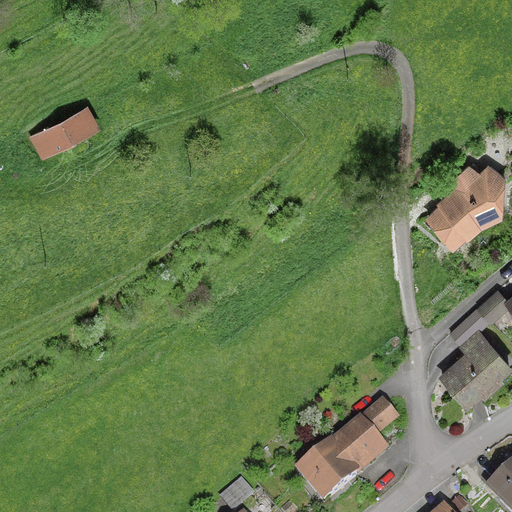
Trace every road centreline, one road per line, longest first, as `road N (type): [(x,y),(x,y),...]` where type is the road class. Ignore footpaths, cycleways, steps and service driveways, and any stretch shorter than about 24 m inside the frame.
road 1 (track): [(415,333),(400,195),(409,101),(402,63),(391,54),(358,47),(99,149)]
road 2 (residential): [(415,333),(420,419),(439,466)]
